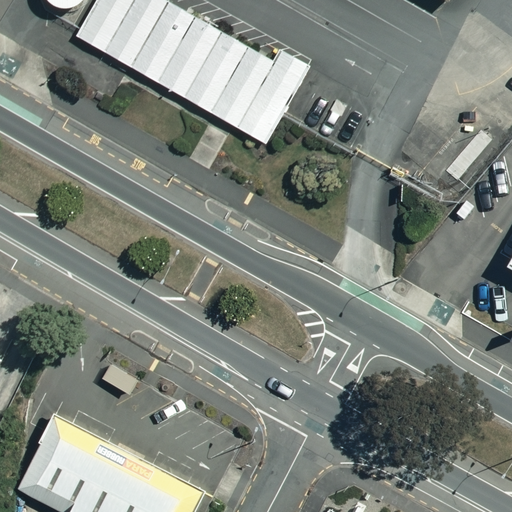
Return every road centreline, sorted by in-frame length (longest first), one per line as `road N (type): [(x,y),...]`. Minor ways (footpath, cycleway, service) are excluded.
road 1 (trunk): [(0,117),(363,322)]
road 2 (trunk): [(318,406),(0,220)]
road 3 (trunk): [(511,511),(318,406)]
road 4 (trunk): [(363,322),(511,409)]
